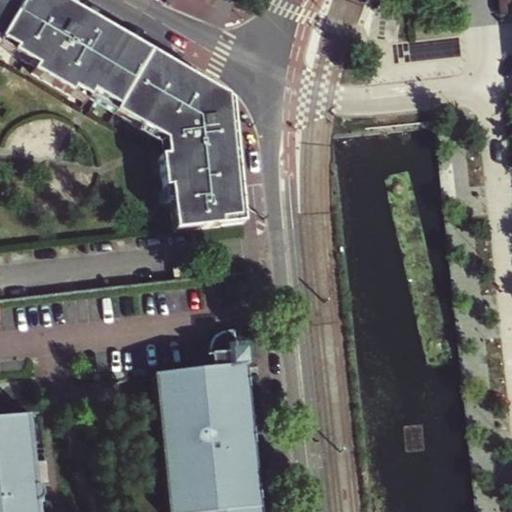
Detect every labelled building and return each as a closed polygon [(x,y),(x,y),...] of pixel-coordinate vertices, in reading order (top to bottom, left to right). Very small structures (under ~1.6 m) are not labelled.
[(164,187),(170,233),(192,231),(242,224),(229,103),(53,0),(0,0),(0,43),(1,41),(17,50),(13,57),(35,70),(31,76),(70,99),(75,91),(88,99),(92,92),(119,108),(115,114),(159,140),(161,154),(155,155),(159,188),(164,187)] [(251,511),(249,488),(234,346),(232,333),(226,334),(222,334),(218,335),(215,337),(213,339),(210,341),(208,344),(207,347),(207,349),(207,353),(209,364),(209,372),(202,372),(150,378),(164,511),(251,511)] [(258,511),(243,362),(245,361),(244,345),(234,346),(249,488),(251,511),(258,511)] [(31,511),(31,508),(40,507),(38,489),(48,488),(47,474),(38,476),(37,465),(32,466),(27,466),(26,452),(30,451),(27,420),(0,423),(0,511),(31,511)] [(38,476),(47,474),(46,464),(37,465),(38,476)]
